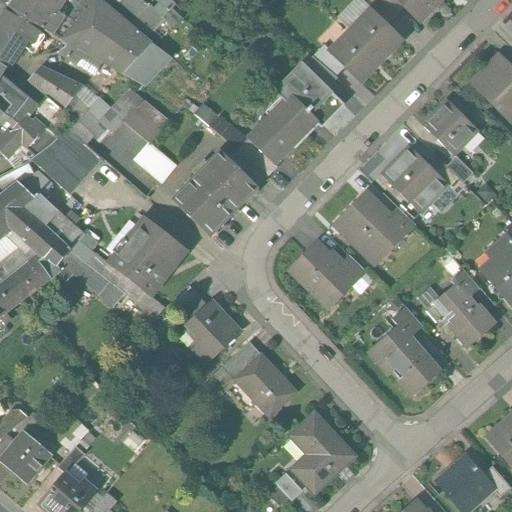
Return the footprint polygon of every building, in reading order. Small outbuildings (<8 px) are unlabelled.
[(64,0),(13,0),(7,9),(43,31),(64,0)] [(129,27),(97,0),(64,0),(43,31),(43,32),(50,35),(68,47),(70,46),(83,54),(122,75),(144,87),(171,59),(146,42),(129,27)] [(148,5),(141,0),(126,0),(122,6),(136,18),(148,5)] [(176,6),(171,0),(155,0),(158,4),(154,9),(164,18),(176,6)] [(395,17),(377,0),(369,0),(364,5),(370,11),(371,10),(387,26),(395,17)] [(403,9),(394,0),(377,0),(395,17),(403,9)] [(440,3),(437,0),(394,0),(403,9),(419,24),(440,3)] [(154,9),(149,4),(148,5),(136,18),(153,33),(162,41),(175,27),(164,18),(154,9)] [(7,9),(0,19),(0,60),(8,66),(16,55),(20,58),(29,44),(33,48),(43,32),(43,31),(7,9)] [(387,26),(371,10),(370,11),(349,32),(381,62),(402,41),(387,26)] [(153,33),(136,18),(129,27),(146,42),(153,33)] [(381,62),(349,32),(329,52),(328,53),(344,69),(360,84),(381,62)] [(83,54),(70,46),(68,47),(57,54),(76,63),(83,54)] [(344,69),(328,53),(329,52),(323,47),(313,58),(335,79),(344,69)] [(511,69),(499,57),(471,85),(511,125),(511,124),(507,120),(511,114),(511,69)] [(335,79),(313,58),(303,67),(327,90),(336,80),(335,79)] [(0,60),(0,97),(9,105),(17,112),(27,100),(1,77),(8,66),(0,60)] [(314,122),(317,125),(339,102),(327,90),(303,67),(281,90),(288,97),(314,122)] [(82,89),(40,69),(29,83),(46,97),(63,110),(82,89)] [(82,89),(63,110),(76,121),(86,112),(95,102),(82,89)] [(130,90),(97,122),(109,133),(143,100),(130,90)] [(0,118),(9,105),(0,97),(0,118)] [(63,110),(46,97),(28,115),(31,119),(44,130),(56,141),(68,130),(76,121),(63,110)] [(273,164),(314,122),(288,97),(247,139),(273,164)] [(9,105),(0,118),(0,126),(6,131),(7,129),(10,131),(22,117),(17,112),(9,105)] [(456,118),(445,106),(423,128),(452,157),(462,147),(458,143),(473,128),(459,114),(456,118)] [(76,121),(68,130),(86,146),(93,139),(99,144),(109,133),(97,122),(86,112),(76,121)] [(10,131),(7,129),(6,131),(0,137),(0,155),(6,160),(23,145),(27,149),(44,130),(31,119),(29,122),(22,117),(10,131)] [(44,130),(27,149),(36,157),(56,141),(44,130)] [(68,130),(56,141),(36,157),(31,162),(54,182),(86,146),(68,130)] [(273,164),(247,139),(237,149),(238,150),(266,178),(277,168),(273,164)] [(175,167),(148,144),(133,161),(160,185),(175,167)] [(86,146),(54,182),(71,197),(103,161),(86,146)] [(434,174),(409,149),(393,165),(394,167),(383,178),(420,214),(430,203),(426,199),(442,183),(442,182),(434,174)] [(266,178),(238,150),(227,161),(255,187),(256,188),(266,178)] [(227,161),(220,154),(173,202),(207,235),(219,223),(221,224),(243,202),(241,201),(255,187),(227,161)] [(472,175),(456,159),(447,169),(463,185),(472,175)] [(447,169),(443,165),(434,174),(442,182),(442,183),(456,197),(466,187),(463,185),(447,169)] [(52,185),(38,173),(23,189),(34,199),(37,195),(40,198),(52,185)] [(23,189),(17,184),(0,197),(0,240),(12,231),(37,256),(43,259),(59,241),(52,235),(61,225),(52,218),(56,212),(40,198),(37,195),(34,199),(23,189)] [(364,194),(334,225),(373,263),(402,233),(403,232),(389,218),(364,194)] [(415,227),(397,210),(389,218),(403,232),(402,233),(406,237),(415,227)] [(83,236),(73,227),(80,220),(70,211),(63,218),(56,212),(52,218),(61,225),(52,235),(59,241),(70,251),(110,283),(148,313),(144,317),(151,324),(165,309),(108,264),(93,252),(98,245),(85,234),(83,236)] [(187,252),(144,218),(108,264),(151,298),(187,252)] [(511,224),(502,233),(511,244),(511,243),(511,224)] [(70,251),(59,241),(43,259),(57,266),(59,264),(70,251)] [(339,266),(316,243),(288,271),(323,306),(334,295),(336,297),(352,280),(353,280),(339,266)] [(511,243),(511,244),(479,272),(511,309),(511,243)] [(110,283),(70,251),(59,264),(100,296),(110,283)] [(31,254),(14,268),(18,272),(34,258),(31,254)] [(18,272),(12,277),(15,281),(12,285),(23,300),(60,271),(57,266),(43,259),(37,256),(34,258),(18,272)] [(366,274),(349,257),(339,266),(353,280),(352,280),(356,284),(364,292),(374,282),(366,274)] [(479,290),(463,272),(450,283),(453,287),(455,286),(467,300),(479,290)] [(12,277),(0,287),(0,317),(23,300),(12,285),(15,281),(12,277)] [(467,300),(455,286),(453,287),(435,302),(446,315),(444,317),(457,333),(454,335),(467,349),(494,326),(482,312),(479,314),(467,300)] [(190,289),(173,305),(181,314),(199,298),(190,289)] [(181,314),(178,317),(187,328),(208,308),(199,298),(181,314)] [(239,334),(212,304),(208,308),(187,328),(199,341),(191,348),(206,365),(239,334)] [(422,328),(405,308),(391,321),(397,328),(398,326),(409,339),(422,328)] [(409,339),(398,326),(397,328),(375,347),(395,371),(392,374),(412,397),(439,374),(409,339)] [(249,344),(222,368),(234,382),(261,357),(249,344)] [(295,394),(261,357),(234,382),(269,418),(295,394)] [(0,423),(0,442),(6,435),(27,419),(19,412),(10,412),(0,423)] [(355,458),(314,414),(298,430),(315,448),(290,471),(314,497),(355,458)] [(511,417),(485,441),(511,471),(511,417)] [(50,458),(22,434),(15,443),(0,460),(0,461),(27,485),(50,458)] [(0,442),(0,460),(15,443),(6,435),(0,442)] [(75,449),(56,469),(64,475),(66,477),(84,457),(75,449)] [(482,477),(465,458),(435,484),(459,511),(469,511),(493,492),(494,491),(482,477)] [(510,490),(491,469),(482,477),(494,491),(493,492),(500,499),(510,490)] [(66,477),(64,475),(38,505),(46,511),(79,511),(95,494),(82,483),(78,488),(66,477)] [(302,493),(285,475),(275,485),(292,503),(302,493)] [(107,496),(93,511),(109,511),(116,504),(107,496)] [(427,511),(425,511),(423,511),(414,502),(402,511),(427,511)]
